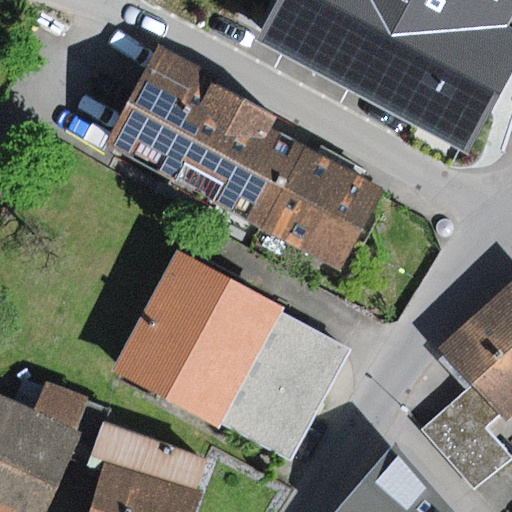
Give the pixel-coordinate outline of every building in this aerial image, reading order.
[(511,15),(511,0),(276,0),(254,42),(467,155),(511,69),(511,30),(506,27),(511,15)] [(0,111),(38,44),(0,23),(0,111)] [(251,224),(297,140),(282,132),(287,123),(224,88),(226,84),(164,50),(110,147),(251,224)] [(297,140),(251,224),(349,278),(395,194),(297,140)] [(225,426),(285,315),(287,311),(180,255),(116,376),(222,432),(225,426)] [(511,286),(442,350),(477,387),(504,417),(511,424),(511,422),(511,286)] [(285,315),(225,426),(293,462),(352,351),(285,315)] [(39,415),(0,397),(0,511),(54,511),(88,437),(105,443),(109,429),(115,412),(92,404),(92,402),(51,386),(39,415)] [(504,417),(477,387),(424,431),(475,493),(511,462),(511,456),(489,430),(504,417)] [(214,464),(109,429),(105,443),(96,468),(113,474),(99,511),(205,511),(211,496),(204,493),(214,464)] [(447,511),(399,461),(344,511),(447,511)]
